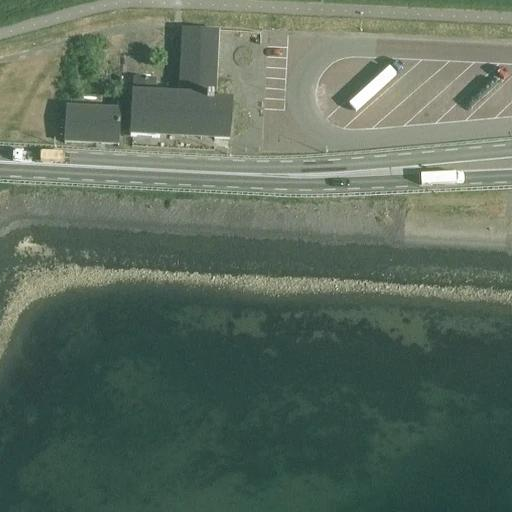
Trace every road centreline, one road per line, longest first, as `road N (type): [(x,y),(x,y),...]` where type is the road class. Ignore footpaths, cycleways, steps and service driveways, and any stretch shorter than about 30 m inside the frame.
road 1 (primary): [(0,165),(285,176)]
road 2 (primary): [(511,150),(285,176)]
road 3 (primary): [(285,176),(511,175)]
